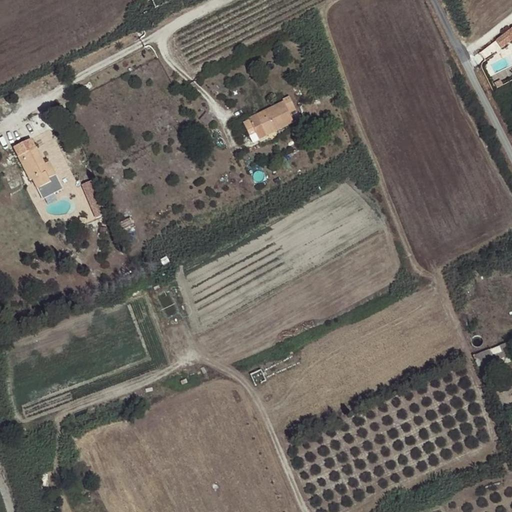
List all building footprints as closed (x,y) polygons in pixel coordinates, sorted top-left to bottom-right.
[(511,28),(496,41),(502,49),(511,41),(511,42),(511,28)] [(243,123),(249,137),(255,134),(259,141),(267,137),(266,135),(293,122),(289,114),(295,111),(289,97),(282,100),(283,103),(243,123)] [(30,140),(24,128),(7,137),(13,148),(30,140)] [(255,134),(249,137),(253,144),(259,141),(255,134)] [(30,140),(13,148),(18,157),(17,158),(29,181),(32,180),(37,190),(50,183),(48,179),(56,175),(52,169),(48,171),(45,165),(37,149),(35,149),(30,140)] [(50,183),(37,190),(39,195),(53,188),(50,183)] [(130,218),(118,223),(121,231),(134,226),(130,218)] [(473,356),(477,366),(503,356),(504,359),(511,355),(511,349),(509,342),(473,356)] [(261,370),(251,375),(256,386),(266,381),(261,370)]
